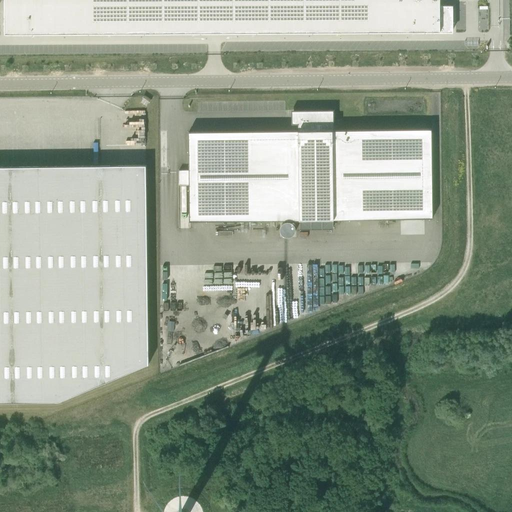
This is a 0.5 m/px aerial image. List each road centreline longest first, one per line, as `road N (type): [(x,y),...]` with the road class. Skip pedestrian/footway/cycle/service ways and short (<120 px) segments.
road 1 (unclassified): [(0,84),(511,78)]
road 2 (unknown): [(496,34),(316,33)]
